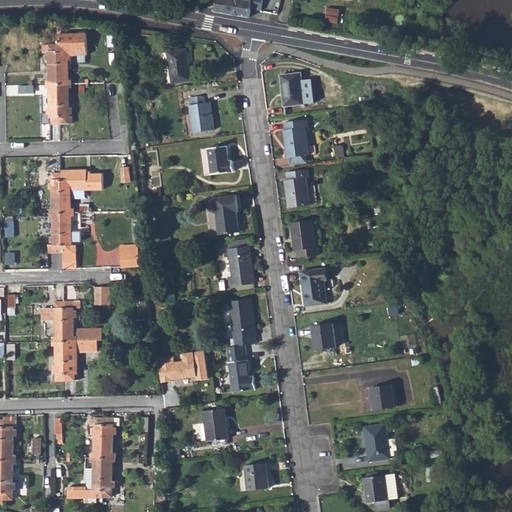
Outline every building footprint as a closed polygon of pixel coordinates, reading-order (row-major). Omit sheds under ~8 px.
[(246,0),(218,0),(215,11),(250,18),(252,8),(262,10),(263,0),(252,0),(253,1),(246,0)] [(338,22),(340,8),(328,6),(326,20),(338,22)] [(86,34),(59,35),(59,46),(60,85),(69,85),(69,82),(69,61),(68,56),(72,56),(87,56),(86,34)] [(139,48),(138,37),(129,38),(130,49),(139,48)] [(51,60),(47,60),(47,64),(50,64),(51,82),(51,86),(60,85),(59,46),(43,46),(43,54),(50,54),(50,57),(51,60)] [(188,49),(161,52),(164,71),(171,70),(173,82),(192,80),(188,49)] [(302,73),(281,76),(286,107),(307,104),(302,73)] [(51,86),(51,89),(51,110),(51,114),(52,125),(53,125),(60,125),(61,124),(60,85),(51,86)] [(69,85),(60,85),(61,124),(73,124),(73,116),(70,116),(70,114),(70,109),(69,89),(69,85)] [(204,97),(190,99),(194,133),(216,131),(212,104),(206,104),(204,97)] [(289,158),(291,158),(307,156),(318,154),(316,145),(309,146),(306,128),(309,127),(307,119),(285,123),(286,130),(285,131),(289,158)] [(229,147),(210,149),(213,175),(236,172),(235,162),(231,162),(229,147)] [(307,156),(291,158),(292,165),(308,163),(307,156)] [(311,177),(310,169),(290,172),(291,180),(287,181),(291,208),(311,205),(308,178),(311,177)] [(87,171),(62,171),(62,174),(63,213),(72,213),(72,210),(71,191),(104,190),(103,175),(87,175),(87,171)] [(62,174),(53,174),(53,184),(53,189),(53,210),(53,213),(63,213),(62,174)] [(238,196),(215,199),(220,236),(241,233),(238,213),(241,212),(238,196)] [(53,213),(50,213),(50,218),(54,218),(54,235),(51,235),(51,244),(54,243),(55,253),(61,253),(63,253),(63,213),(53,213)] [(72,213),(63,213),(63,253),(64,263),(64,269),(78,269),(77,247),(73,246),(73,242),(82,242),(81,213),(75,213),(72,213)] [(314,220),(293,223),(297,250),(299,249),(301,257),(322,254),(321,246),(318,247),(314,220)] [(234,277),(230,277),(231,287),(256,284),(251,247),(230,250),(234,277)] [(141,252),(123,253),(124,268),(143,267),(142,253),(141,252)] [(327,268),(302,272),(307,306),(330,303),(327,281),(330,281),(327,268)] [(110,290),(96,289),(96,307),(110,308),(110,290)] [(253,300),(231,303),(236,339),(237,346),(248,345),(258,344),(257,337),(258,336),(257,328),(255,328),(253,311),(255,311),(253,300)] [(64,303),(55,303),(56,310),(43,310),(43,320),(56,320),(56,343),(65,343),(64,303)] [(80,303),(64,303),(65,343),(75,343),(78,343),(93,342),(95,342),(103,342),(103,331),(78,332),(78,339),(75,339),(74,319),(74,314),(74,311),(80,311),(80,303)] [(335,323),(314,327),(318,350),(339,347),(335,323)] [(225,330),(222,330),(214,331),(215,339),(226,338),(225,330)] [(56,343),(56,347),(57,367),(57,372),(57,382),(66,382),(65,343),(56,343)] [(75,343),(65,343),(66,382),(76,382),(75,372),(75,367),(75,346),(75,343)] [(14,344),(6,344),(6,359),(14,359),(14,344)] [(233,347),(229,347),(235,391),(258,389),(257,376),(252,376),(248,345),(237,346),(233,347)] [(207,379),(203,351),(181,354),(181,361),(174,363),(173,356),(160,358),(161,366),(158,366),(159,383),(195,378),(196,382),(207,379)] [(392,385),(373,388),(376,410),(396,407),(392,385)] [(227,408),(206,411),(210,441),(231,437),(227,408)] [(95,431),(95,435),(95,456),(95,460),(104,460),(104,420),(90,420),(90,428),(95,428),(95,431)] [(114,420),(104,420),(104,460),(113,460),(114,456),(114,435),(114,431),(114,420)] [(5,422),(4,461),(14,461),(14,457),(14,436),(14,432),(14,422),(5,422)] [(388,423),(367,426),(371,461),(393,458),(393,455),(395,455),(395,450),(399,449),(398,438),(391,440),(388,423)] [(34,437),(34,452),(42,452),(43,437),(34,437)] [(95,470),(87,470),(87,483),(89,483),(89,488),(70,488),(71,498),(103,498),(104,460),(95,460),(95,470)] [(113,460),(104,460),(103,498),(113,498),(113,489),(113,484),(114,463),(113,460)] [(14,461),(4,461),(4,500),(13,500),(14,490),(14,485),(14,464),(14,461)] [(267,462),(247,465),(250,489),(271,486),(267,462)] [(396,473),(364,477),(367,502),(376,501),(377,510),(391,508),(389,499),(399,498),(396,473)]
